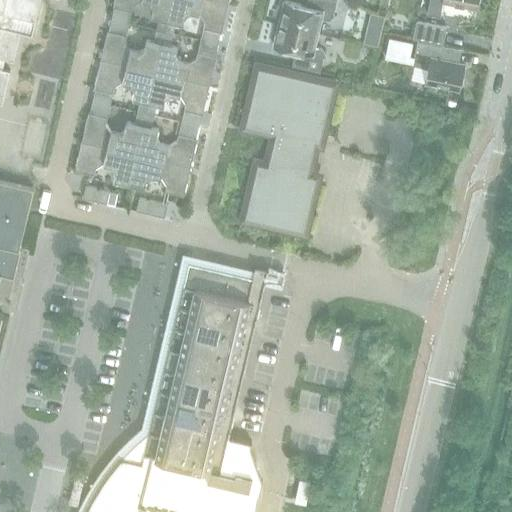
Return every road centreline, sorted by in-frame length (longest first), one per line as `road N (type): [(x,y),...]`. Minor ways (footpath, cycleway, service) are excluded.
road 1 (residential): [(245,0),(192,238)]
road 2 (unclassified): [(273,493),(271,439),(311,266)]
road 3 (residential): [(457,304),(511,90)]
road 4 (unclassified): [(408,511),(457,304)]
road 5 (residential): [(95,0),(48,204)]
road 6 (residential): [(44,227),(4,421)]
road 7 (unclassified): [(357,276),(394,127)]
road 8 (residential): [(192,238),(48,204)]
road 9 (unclassified): [(4,421),(62,436),(41,511)]
road 10 (residential): [(311,266),(192,238)]
